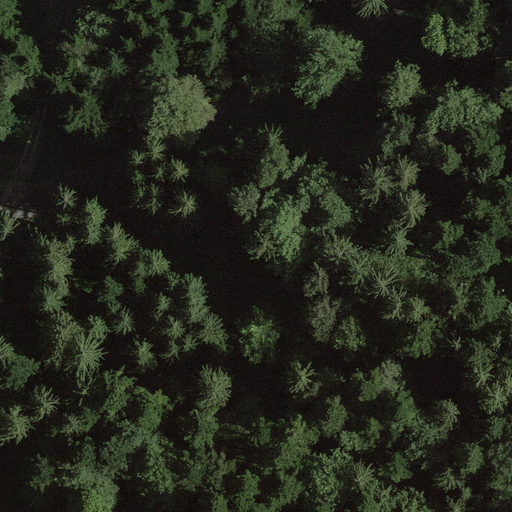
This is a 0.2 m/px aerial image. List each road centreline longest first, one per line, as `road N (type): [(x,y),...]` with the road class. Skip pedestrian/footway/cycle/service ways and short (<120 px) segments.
road 1 (track): [(0,222),(394,0)]
road 2 (track): [(0,219),(28,161),(68,0)]
